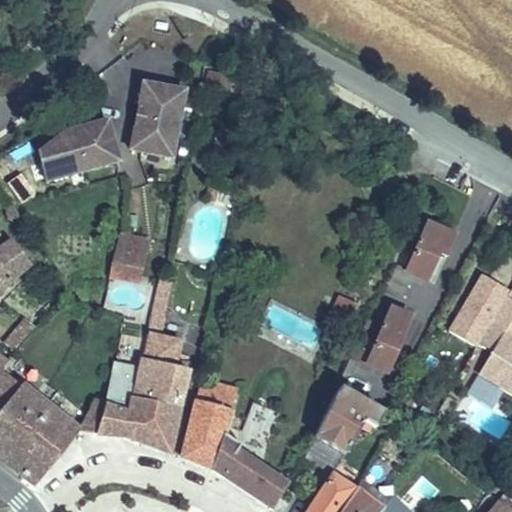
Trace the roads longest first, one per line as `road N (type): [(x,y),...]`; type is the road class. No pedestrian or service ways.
road 1 (residential): [(511,176),(203,0)]
road 2 (residential): [(226,511),(165,476),(137,471),(108,472),(40,511)]
road 3 (unclassified): [(0,114),(66,65),(114,0)]
